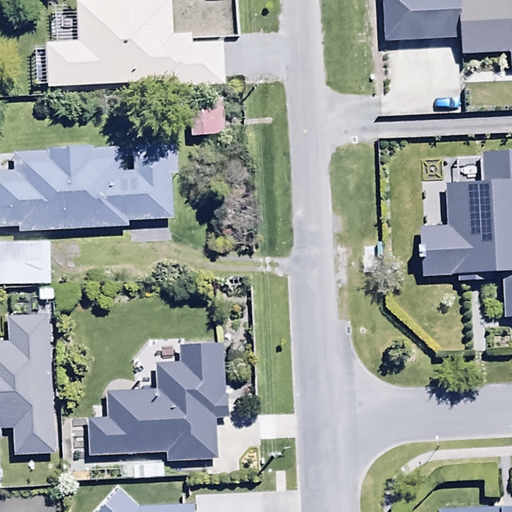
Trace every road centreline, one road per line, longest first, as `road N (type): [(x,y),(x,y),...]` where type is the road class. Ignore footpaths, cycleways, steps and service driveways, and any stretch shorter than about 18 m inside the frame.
road 1 (residential): [(306,0),(327,418)]
road 2 (residential): [(511,408),(327,418)]
